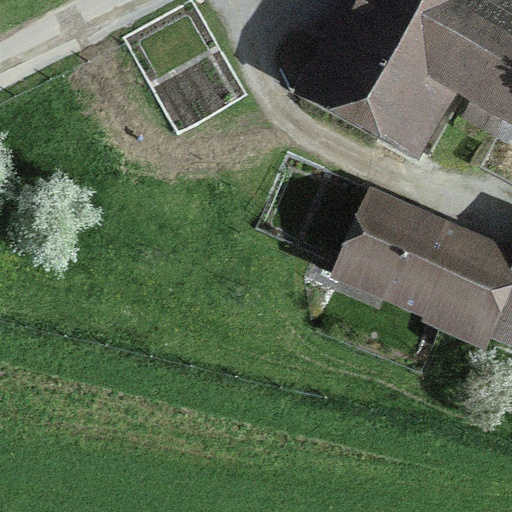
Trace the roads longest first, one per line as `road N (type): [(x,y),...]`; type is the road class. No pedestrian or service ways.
road 1 (track): [(229,0),(278,119),(342,165),(432,194),(511,206)]
road 2 (unclassified): [(0,58),(111,0)]
